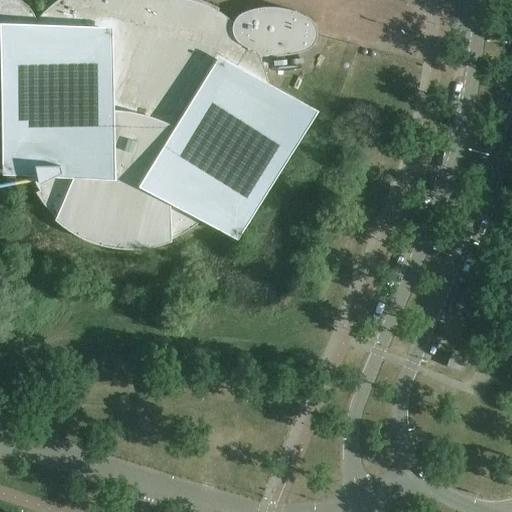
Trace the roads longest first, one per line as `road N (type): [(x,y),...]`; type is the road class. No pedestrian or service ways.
road 1 (unclassified): [(484,0),(457,157),(349,437),(363,509)]
road 2 (unclassified): [(411,482),(400,397),(473,222),(509,0)]
road 3 (unclassified): [(0,445),(236,511)]
